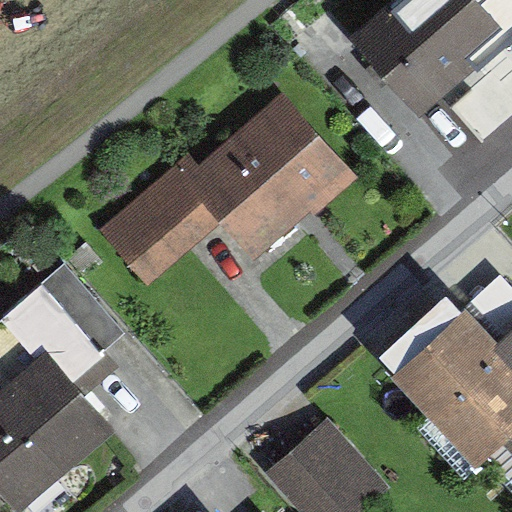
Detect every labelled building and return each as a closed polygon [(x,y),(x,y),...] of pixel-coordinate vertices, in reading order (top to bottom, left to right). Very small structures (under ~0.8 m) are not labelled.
[(386,0),(346,35),(419,118),(510,39),(475,0),(386,0)] [(511,0),(475,0),(510,39),(511,41),(511,0)] [(511,143),(511,91),(510,89),(464,129),(492,161),(511,143)] [(364,177),(287,90),(205,162),(192,147),(172,165),(99,229),(151,288),(224,224),(252,256),(269,241),(278,252),(364,177)] [(511,333),(511,282),(506,275),(476,302),(508,338),(511,333)] [(122,365),(49,282),(9,317),(39,352),(82,400),(122,365)] [(462,314),(443,293),(376,354),(395,375),(462,314)] [(395,375),(387,382),(470,473),(501,445),(511,457),(511,333),(508,338),(476,302),(462,314),(395,375)] [(0,386),(0,495),(14,511),(107,430),(82,400),(39,352),(0,386)] [(332,415),(268,471),(303,511),(367,511),(395,488),(332,415)]
